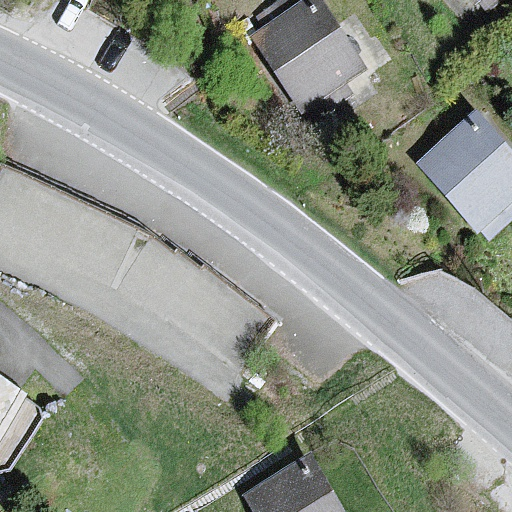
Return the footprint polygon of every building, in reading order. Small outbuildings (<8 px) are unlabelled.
[(337,0),(335,0),(271,38),(317,116),(383,78),(337,0)] [(478,0),(491,16),(510,0),(478,0)] [(436,162),(492,240),(511,225),(511,142),(496,120),(436,162)] [(0,381),(0,489),(51,416),(0,381)] [(359,511),(329,462),(253,507),(256,511),(359,511)]
